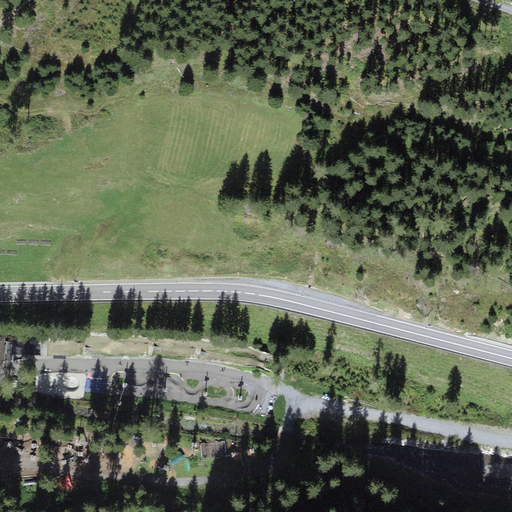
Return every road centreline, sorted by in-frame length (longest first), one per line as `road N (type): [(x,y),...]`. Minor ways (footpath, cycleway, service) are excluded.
road 1 (primary): [(511,358),(249,293),(0,294)]
road 2 (track): [(0,373),(158,365),(219,370),(301,392)]
road 3 (track): [(0,459),(187,483),(273,462)]
road 4 (track): [(301,392),(511,438)]
